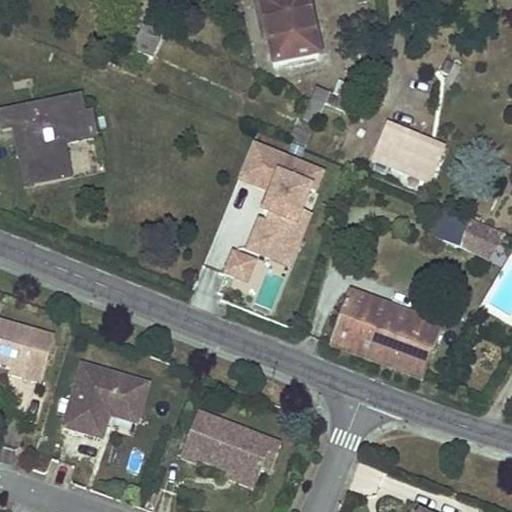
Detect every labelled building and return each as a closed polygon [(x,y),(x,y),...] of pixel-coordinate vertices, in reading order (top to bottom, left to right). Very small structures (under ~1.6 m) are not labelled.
[(318,58),(304,0),(277,0),(260,4),(273,68),(318,58)] [(487,22),(485,6),(466,8),(468,24),(487,22)] [(150,60),(162,34),(143,26),(132,52),(150,60)] [(448,77),(454,66),(445,62),(440,73),(448,77)] [(348,115),(357,93),(339,84),(333,96),(316,89),(302,121),(315,127),(324,105),(348,115)] [(78,144),(77,137),(96,133),(92,113),(85,114),(81,97),(0,113),(0,119),(3,133),(12,130),(24,188),(65,180),(59,148),(65,147),(78,144)] [(305,151),(315,127),(302,121),(297,119),(287,143),(305,151)] [(430,185),(444,150),(387,127),(372,161),(430,185)] [(98,140),(96,133),(77,137),(78,144),(98,140)] [(322,173),(250,144),(235,182),(269,196),(247,250),(287,266),(306,218),(299,215),(309,191),(314,193),(322,173)] [(72,179),(65,147),(59,148),(65,180),(72,179)] [(461,248),(471,225),(440,212),(430,238),(461,249),(461,248)] [(492,252),(499,238),(471,225),(461,248),(478,255),(482,248),(492,252)] [(251,263),(231,255),(224,274),(244,282),(251,263)] [(511,315),(511,264),(489,305),(511,317),(511,315)] [(420,381),(440,330),(348,295),(330,346),(420,381)] [(0,322),(0,367),(10,371),(8,377),(25,381),(39,334),(0,322)] [(39,334),(25,381),(39,386),(53,338),(39,334)] [(108,418),(110,412),(138,420),(147,386),(81,368),(63,430),(102,441),(108,418)] [(136,426),(138,420),(110,412),(108,418),(136,426)] [(197,415),(180,459),(196,465),(198,461),(227,473),(256,483),(262,468),(272,443),(197,415)] [(272,443),(262,468),(271,471),(280,447),(272,443)] [(227,473),(225,479),(254,490),(256,483),(227,473)]
